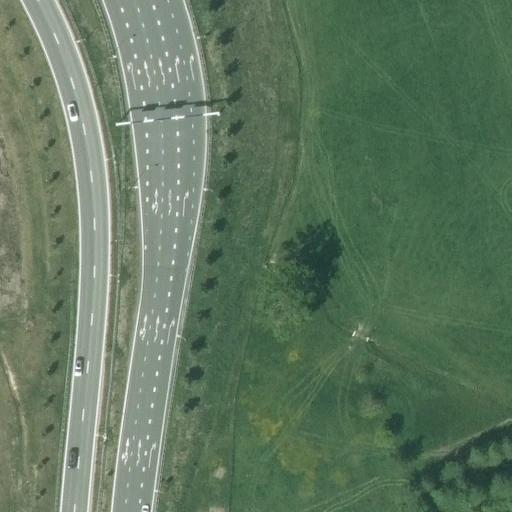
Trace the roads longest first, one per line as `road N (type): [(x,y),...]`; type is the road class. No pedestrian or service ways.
road 1 (trunk): [(36,0),(73,86),(92,159),(95,292),(76,511)]
road 2 (trunk): [(125,511),(162,204),(151,66),(132,0)]
